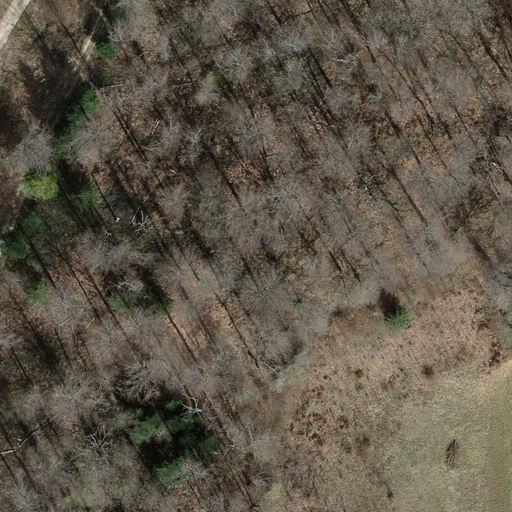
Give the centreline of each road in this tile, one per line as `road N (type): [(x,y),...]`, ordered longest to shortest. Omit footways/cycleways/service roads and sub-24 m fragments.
road 1 (motorway): [(322,0),(364,511)]
road 2 (motorway): [(468,511),(428,0)]
road 3 (track): [(0,244),(108,0)]
